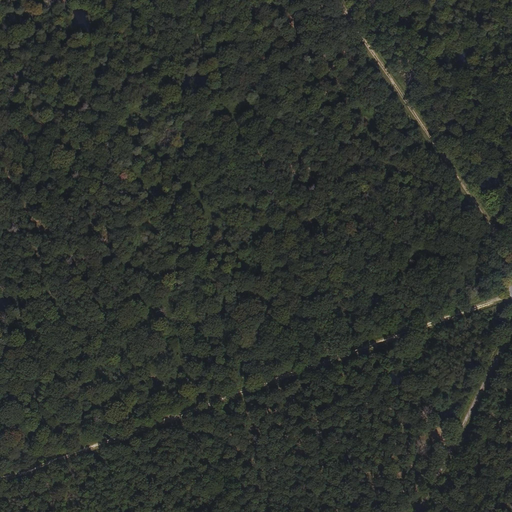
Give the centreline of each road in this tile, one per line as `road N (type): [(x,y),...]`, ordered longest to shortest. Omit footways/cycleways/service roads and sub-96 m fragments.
road 1 (track): [(511,295),(0,480)]
road 2 (track): [(337,0),(511,254)]
road 3 (unclassified): [(418,511),(511,329)]
